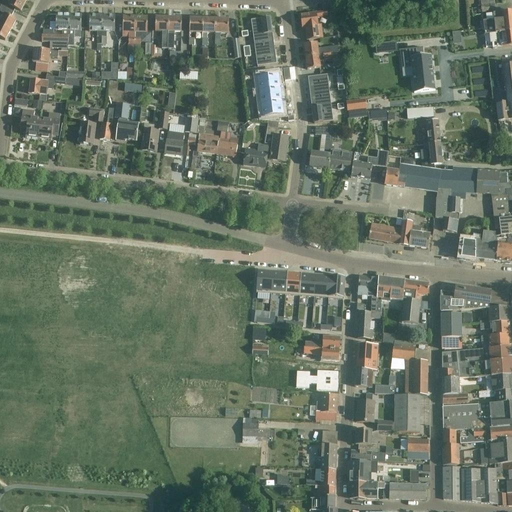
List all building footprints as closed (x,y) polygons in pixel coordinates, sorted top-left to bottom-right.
[(10,0),(8,5),(21,12),(27,0),(25,0),(10,0)] [(483,13),(496,11),(495,4),(482,6),(483,13)] [(0,18),(0,25),(11,31),(16,21),(10,18),(13,12),(1,6),(0,7),(0,12),(4,15),(2,20),(0,18)] [(511,31),(511,11),(492,14),(493,21),(483,23),(484,35),(511,31)] [(302,28),(305,28),(307,41),(323,39),(321,26),(318,26),(317,18),(327,17),(326,12),(308,14),(308,15),(300,16),(302,28)] [(54,31),(52,31),(52,43),(68,43),(69,16),(56,16),(56,31),(62,32),(62,37),(53,37),(54,31)] [(68,43),(68,44),(68,48),(74,48),(74,39),(81,39),(82,16),(69,16),(68,43)] [(89,17),(89,32),(97,32),(97,38),(102,38),(102,32),(102,17),(89,17)] [(102,32),(102,38),(106,38),(106,33),(115,33),(115,17),(102,17),(102,32)] [(122,33),(122,38),(129,38),(134,39),(134,33),(135,18),(123,17),(122,33)] [(134,33),(134,39),(140,39),(140,34),(147,34),(148,18),(135,18),(134,33)] [(155,18),(155,32),(162,32),(161,49),(168,49),(168,46),(168,39),(168,33),(169,19),(155,18)] [(270,18),(251,21),(253,36),(272,34),(270,18)] [(169,19),(168,33),(168,39),(168,46),(168,49),(173,50),(173,46),(173,40),(174,33),(181,33),(182,19),(169,19)] [(202,34),(203,19),(189,19),(189,33),(202,34)] [(202,34),(202,40),(208,40),(208,34),(215,34),(215,20),(203,19),(202,34)] [(215,34),(215,41),(221,41),(221,34),(228,34),(229,20),(215,20),(215,34)] [(11,31),(0,25),(0,38),(5,41),(11,31)] [(457,29),(449,29),(449,41),(457,41),(457,29)] [(43,36),(42,36),(42,43),(50,43),(52,43),(52,31),(43,31),(43,36)] [(511,47),(511,31),(484,35),(485,48),(492,47),(492,49),(511,47)] [(272,34),(253,36),(255,51),(274,49),(272,34)] [(235,59),(241,58),(239,40),(232,41),(235,59)] [(52,43),(50,43),(50,50),(61,50),(61,52),(68,52),(68,48),(68,44),(68,43),(52,43)] [(395,43),(376,45),(377,54),(397,52),(395,43)] [(339,47),(318,50),(317,44),(304,46),(306,58),(332,54),(339,53),(339,47)] [(151,46),(150,59),(162,60),(162,56),(154,56),(155,47),(151,46)] [(422,48),(400,51),(401,56),(407,55),(407,59),(411,59),(414,94),(434,92),(430,56),(423,57),(422,48)] [(274,49),(255,51),(258,67),(276,64),(274,49)] [(35,50),(33,63),(37,64),(36,72),(48,73),(49,65),(50,58),(58,59),(58,57),(61,57),(68,58),(68,52),(61,52),(58,52),(58,53),(35,50)] [(321,69),(320,60),(333,59),(332,54),(306,58),(307,71),(321,69)] [(117,80),(117,65),(111,64),(111,73),(106,73),(106,80),(117,80)] [(511,120),(511,65),(502,67),(506,101),(501,101),(501,104),(495,105),(498,122),(511,120)] [(259,91),(280,88),(278,75),(257,77),(259,91)] [(327,76),(308,78),(310,93),(329,91),(327,76)] [(46,77),(46,83),(31,81),(29,95),(40,96),(39,102),(46,103),(48,90),(53,90),(54,85),(66,86),(66,79),(46,77)] [(260,104),(281,101),(280,88),(259,91),(260,104)] [(329,91),(310,93),(312,109),(331,106),(329,91)] [(262,117),(283,115),(281,101),(260,104),(262,117)] [(347,103),(348,112),(365,110),(364,101),(347,103)] [(117,105),(115,119),(128,121),(130,107),(117,105)] [(331,106),(312,109),(314,124),(329,122),(333,122),(331,106)] [(407,120),(433,118),(433,109),(407,110),(407,120)] [(102,123),(103,111),(90,110),(89,117),(95,117),(94,122),(102,123)] [(107,125),(103,124),(102,124),(100,141),(109,142),(113,110),(109,110),(107,125)] [(21,125),(20,132),(26,133),(26,137),(39,139),(41,119),(34,118),(34,113),(23,111),(21,125)] [(386,120),(386,111),(368,113),(369,120),(378,119),(380,121),(386,120)] [(167,130),(169,114),(161,114),(159,129),(167,130)] [(41,119),(39,139),(51,141),(53,129),(59,130),(61,116),(49,115),(49,120),(41,119)] [(197,134),(198,121),(186,120),(185,132),(197,134)] [(427,130),(422,131),(424,146),(441,144),(439,121),(426,122),(427,130)] [(118,122),(116,141),(125,142),(125,140),(136,142),(138,125),(118,122)] [(95,126),(82,124),(79,144),(93,146),(95,126)] [(144,130),(141,151),(156,153),(159,132),(154,132),(155,127),(145,125),(144,130)] [(277,137),(278,129),(268,128),(267,136),(274,137),(271,161),(285,163),(289,139),(277,137)] [(326,154),(312,152),(310,167),(328,169),(331,155),(331,151),(334,129),(317,129),(317,136),(329,136),(326,154)] [(184,135),(168,133),(164,154),(181,157),(184,135)] [(238,140),(230,139),(231,135),(221,133),(220,141),(219,140),(216,156),(236,158),(237,147),(238,140)] [(216,156),(219,140),(200,138),(197,153),(216,156)] [(444,164),(441,144),(424,146),(424,152),(429,151),(430,160),(422,161),(423,169),(435,170),(435,165),(444,164)] [(246,151),(244,167),(266,170),(269,148),(259,146),(258,153),(246,151)] [(348,172),(350,158),(351,153),(331,151),(331,155),(328,169),(348,172)] [(387,168),(389,153),(379,152),(377,167),(387,168)] [(370,180),(372,166),(373,159),(368,158),(367,165),(362,164),(362,163),(357,162),(357,164),(353,163),(351,178),(370,180)] [(476,194),(477,172),(477,170),(453,168),(453,172),(441,171),(435,170),(423,169),(400,165),(399,172),(396,187),(436,193),(465,195),(476,195),(476,194)] [(396,187),(399,172),(387,170),(384,185),(396,187)] [(511,196),(511,183),(498,185),(499,173),(477,172),(476,194),(491,195),(491,198),(498,197),(508,197),(508,196),(511,196)] [(456,233),(459,213),(462,213),(463,201),(465,201),(465,195),(436,193),(435,218),(444,219),(443,231),(456,233)] [(498,197),(491,198),(494,230),(500,229),(500,236),(507,235),(510,245),(498,244),(496,262),(511,263),(511,203),(509,204),(508,197),(498,197)] [(401,231),(398,246),(399,246),(408,247),(428,250),(430,236),(420,235),(421,228),(412,227),(412,224),(402,223),(401,231)] [(369,236),(368,240),(384,243),(387,244),(398,246),(401,231),(371,225),(370,234),(369,233),(369,236)] [(463,241),(461,257),(496,262),(498,244),(498,243),(496,243),(495,238),(494,237),(494,234),(483,232),(482,240),(475,240),(475,239),(470,239),(470,242),(463,241)] [(46,260),(44,280),(55,281),(57,261),(46,260)] [(57,261),(55,281),(66,282),(68,262),(57,261)] [(68,262),(66,282),(77,282),(78,263),(68,262)] [(221,275),(238,276),(239,263),(222,262),(221,275)] [(78,263),(77,282),(88,283),(89,264),(78,263)] [(89,264),(88,283),(99,284),(100,265),(89,264)] [(114,266),(112,286),(127,287),(129,267),(114,266)] [(129,267),(127,287),(141,288),(143,268),(129,267)] [(143,268),(141,288),(156,290),(157,269),(143,268)] [(157,269),(156,290),(171,291),(172,270),(157,269)] [(259,271),(257,294),(272,295),(273,272),(259,271)] [(273,272),(272,295),(286,296),(288,274),(273,272)] [(288,274),(286,296),(300,297),(302,275),(288,274)] [(302,275),(300,297),(315,298),(316,276),(302,275)] [(316,276),(315,298),(329,299),(331,277),(316,276)] [(359,276),(358,296),(362,296),(367,296),(367,289),(368,289),(369,277),(359,276)] [(331,277),(329,299),(344,300),(346,278),(331,277)] [(367,289),(367,296),(371,297),(371,313),(375,313),(376,304),(376,297),(378,279),(369,277),(368,289),(367,289)] [(376,297),(376,304),(381,304),(381,301),(390,302),(390,299),(402,301),(403,300),(402,300),(405,282),(378,279),(376,297)] [(405,282),(402,300),(403,300),(404,300),(412,301),(419,302),(420,296),(427,297),(428,285),(405,282)] [(454,300),(440,299),(440,312),(446,312),(488,310),(488,309),(508,308),(508,307),(507,295),(455,287),(454,300)] [(0,288),(0,307),(6,307),(7,303),(11,303),(11,300),(0,299),(0,293),(10,293),(10,288),(0,288)] [(404,300),(401,322),(417,324),(420,302),(419,302),(412,301),(404,300)] [(358,330),(357,339),(372,340),(372,330),(369,330),(370,319),(380,320),(381,304),(376,304),(375,313),(371,313),(363,313),(359,313),(358,330)] [(489,322),(479,322),(480,325),(486,325),(509,323),(508,308),(488,309),(488,310),(489,322)] [(461,314),(440,315),(441,339),(461,339),(461,314)] [(486,325),(480,325),(480,331),(492,331),(492,336),(492,337),(510,336),(509,323),(486,325)] [(123,330),(122,350),(136,351),(138,331),(123,330)] [(138,331),(136,351),(151,352),(152,332),(138,331)] [(152,332),(151,352),(165,354),(167,333),(152,332)] [(484,337),(481,337),(481,343),(488,343),(489,349),(489,350),(510,348),(511,347),(510,336),(492,337),(492,336),(484,337)] [(305,343),(305,349),(339,351),(340,338),(323,337),(322,344),(305,343)] [(461,345),(461,339),(441,339),(441,350),(461,349),(461,345)] [(357,345),(354,387),(372,388),(373,377),(373,371),(376,371),(377,346),(357,345)] [(415,348),(397,346),(393,346),(392,359),(414,361),(415,348)] [(252,348),(252,355),(261,356),(262,348),(252,348)] [(489,349),(442,353),(442,382),(459,380),(458,380),(476,379),(486,378),(511,376),(511,367),(510,348),(489,350),(489,349)] [(305,349),(305,355),(322,356),(321,362),(339,363),(339,351),(305,349)] [(378,358),(376,369),(388,370),(389,359),(378,358)] [(427,397),(427,362),(405,362),(405,396),(427,397)] [(297,372),(296,380),(338,383),(339,373),(317,371),(317,378),(310,378),(310,373),(297,372)] [(259,376),(251,375),(252,387),(258,388),(259,376)] [(511,376),(486,378),(486,380),(491,380),(492,392),(493,392),(495,392),(496,393),(511,391),(511,376)] [(266,377),(264,389),(270,390),(272,377),(266,377)] [(0,379),(0,400),(7,401),(6,408),(18,409),(19,387),(12,387),(13,380),(0,379)] [(296,380),(296,388),(309,389),(310,384),(316,385),(316,391),(337,393),(338,383),(296,380)] [(459,380),(442,382),(442,405),(442,407),(468,406),(467,395),(459,395),(459,380)] [(33,382),(31,404),(48,406),(48,412),(55,412),(56,398),(49,398),(51,383),(33,382)] [(65,393),(63,412),(75,413),(75,406),(84,407),(86,386),(73,385),(72,393),(65,393)] [(86,386),(84,407),(93,407),(92,414),(104,415),(105,396),(98,395),(99,387),(86,386)] [(375,387),(374,395),(394,396),(394,388),(375,387)] [(112,403),(111,417),(119,417),(119,411),(137,413),(138,390),(121,389),(119,403),(112,403)] [(511,391),(496,393),(496,404),(497,405),(511,403),(511,391)] [(310,407),(310,416),(315,417),(315,420),(335,422),(336,414),(337,396),(321,395),(320,403),(316,402),(316,407),(310,407)] [(420,397),(395,396),(394,433),(419,433),(420,397)] [(358,415),(357,415),(356,422),(373,423),(374,403),(359,403),(358,415)] [(511,428),(511,403),(497,405),(489,405),(489,404),(478,405),(468,406),(442,407),(443,432),(456,431),(511,428)] [(18,411),(18,426),(54,428),(55,412),(18,411)] [(393,432),(393,423),(377,423),(376,432),(393,432)] [(243,437),(243,444),(258,444),(258,437),(258,425),(243,425),(243,437)] [(468,438),(460,438),(460,445),(468,444),(487,443),(494,443),(511,440),(511,428),(468,431),(468,438)] [(20,429),(19,448),(52,449),(53,431),(20,429)] [(456,445),(456,431),(443,432),(443,446),(456,445)] [(359,446),(359,453),(371,454),(373,454),(375,454),(375,446),(371,446),(371,432),(356,432),(355,446),(359,446)] [(318,452),(317,458),(321,458),(321,470),(336,471),(337,446),(337,433),(322,433),(322,452),(318,452)] [(428,441),(408,440),(407,452),(428,453),(428,441)] [(488,450),(480,451),(481,466),(489,465),(496,465),(501,465),(501,466),(511,464),(511,440),(494,443),(487,443),(488,450)] [(458,445),(456,445),(443,446),(442,446),(443,466),(458,465),(458,445)] [(19,450),(19,467),(51,468),(51,451),(19,450)] [(351,452),(350,460),(371,461),(370,463),(377,463),(377,462),(385,462),(385,454),(375,454),(373,454),(371,454),(359,453),(351,452)] [(428,460),(428,453),(407,452),(407,460),(428,460)] [(377,463),(350,463),(350,475),(368,476),(368,474),(377,474),(377,472),(383,472),(383,467),(377,467),(377,463)] [(511,472),(511,464),(501,466),(501,468),(494,468),(494,470),(495,470),(496,474),(511,472)] [(511,506),(511,472),(496,474),(495,470),(494,470),(461,471),(461,470),(461,468),(443,468),(443,483),(443,500),(497,506),(497,507),(511,506)] [(335,488),(336,471),(321,470),(315,470),(315,482),(307,482),(306,486),(315,487),(335,488)] [(368,484),(368,476),(350,475),(350,483),(384,484),(368,484)] [(280,476),(277,476),(277,486),(286,486),(286,479),(280,479),(280,476)] [(384,484),(350,483),(349,500),(377,500),(377,490),(384,490),(384,484)] [(425,501),(425,486),(389,485),(389,500),(425,501)] [(12,501),(48,503),(49,489),(13,487),(12,501)] [(335,498),(335,488),(315,487),(315,489),(318,489),(317,499),(320,499),(320,497),(335,498)] [(334,509),(335,498),(320,497),(320,499),(317,499),(312,499),(312,510),(321,511),(336,511),(337,510),(334,509)]
